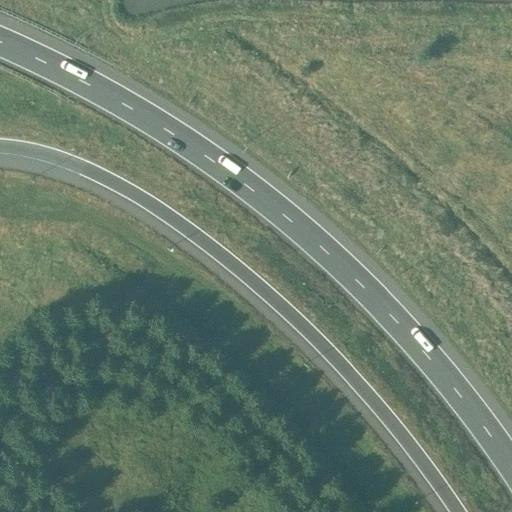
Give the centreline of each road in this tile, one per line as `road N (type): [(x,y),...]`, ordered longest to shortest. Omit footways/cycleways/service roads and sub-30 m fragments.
road 1 (motorway): [(511,469),(397,322),(283,214),(173,134),(0,41)]
road 2 (motorway): [(0,150),(96,178),(213,254),(362,391),(455,511)]
